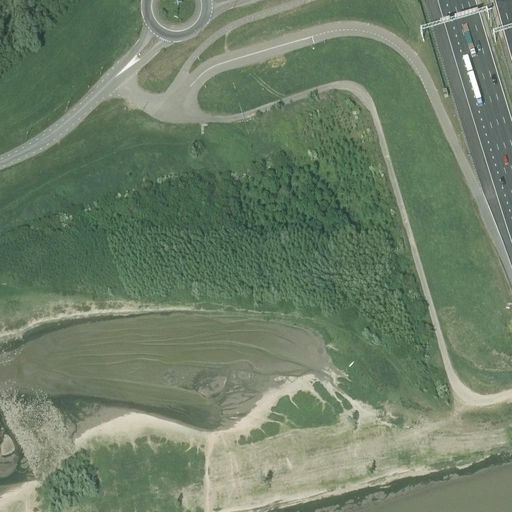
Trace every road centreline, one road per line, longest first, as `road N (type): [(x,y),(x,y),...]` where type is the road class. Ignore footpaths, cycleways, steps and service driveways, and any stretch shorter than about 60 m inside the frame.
road 1 (unclassified): [(112,80),(167,111),(216,64),(342,28),(393,40),(419,68),(511,282)]
road 2 (motorway): [(459,0),(511,173)]
road 3 (tertiary): [(0,164),(40,144),(112,80)]
